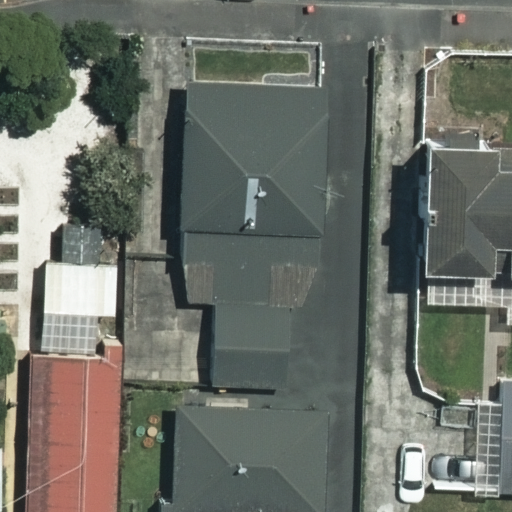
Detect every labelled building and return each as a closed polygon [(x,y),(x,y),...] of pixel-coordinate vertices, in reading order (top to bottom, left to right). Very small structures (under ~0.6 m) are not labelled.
[(308,84),(175,84),(175,298),(208,298),(208,382),(278,382),(277,294),(308,294),(308,84)] [(0,248),(41,249),(42,132),(0,131),(0,248)] [(511,299),(511,140),(422,137),(417,296),(511,299)] [(117,308),(119,256),(46,254),(43,348),(34,348),(28,511),(118,511),(124,338),(105,337),(105,348),(98,348),(99,308),(117,308)] [(511,380),(489,381),(492,490),(511,489),(511,380)] [(294,511),(309,511),(311,404),(169,401),(167,511),(233,511),(294,511)]
